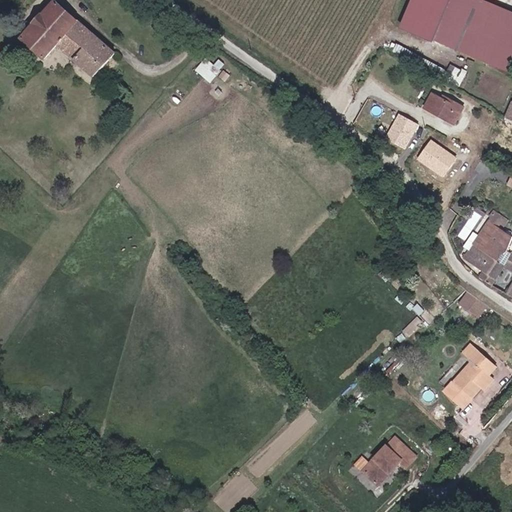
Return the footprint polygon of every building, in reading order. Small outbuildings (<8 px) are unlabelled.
[(104,77),(125,54),(65,0),(61,0),(31,35),(51,53),(63,41),(68,45),(104,77)] [(508,1),(505,0),(405,0),(400,14),(430,28),(431,27),(485,52),(508,1)] [(511,64),(511,63),(511,2),(508,1),(485,52),(511,64)] [(51,53),(55,58),(68,45),(63,41),(51,53)] [(204,58),(196,71),(214,82),(226,62),(219,58),(215,65),(204,58)] [(511,112),(511,83),(501,107),(511,112)] [(427,112),(458,127),(467,107),(452,100),(449,103),(436,96),(427,112)] [(410,148),(420,123),(399,114),(388,139),(410,148)] [(497,210),(493,215),(501,221),(506,225),(510,219),(497,210)] [(493,215),(489,219),(498,225),(501,221),(493,215)] [(511,296),(511,233),(498,225),(489,219),(464,254),(484,268),(478,276),(492,285),(503,267),(511,271),(511,275),(504,292),(511,296)] [(481,317),(490,307),(472,293),(464,303),(481,317)] [(410,336),(424,320),(418,315),(404,330),(410,336)] [(471,350),(476,355),(484,346),(479,342),(471,350)] [(462,376),(481,396),(500,376),(497,372),(504,365),(484,346),(476,355),(479,358),(462,376)] [(471,406),(481,396),(462,376),(458,379),(450,372),(444,377),(453,386),(451,388),(471,406)] [(409,460),(419,448),(397,429),(384,445),(388,448),(379,459),(387,468),(392,462),(391,461),(398,451),(409,460)] [(368,469),(380,478),(387,468),(379,459),(388,448),(384,445),(378,452),(375,450),(368,457),(374,462),(368,469)] [(363,464),(368,469),(374,462),(368,457),(363,464)]
